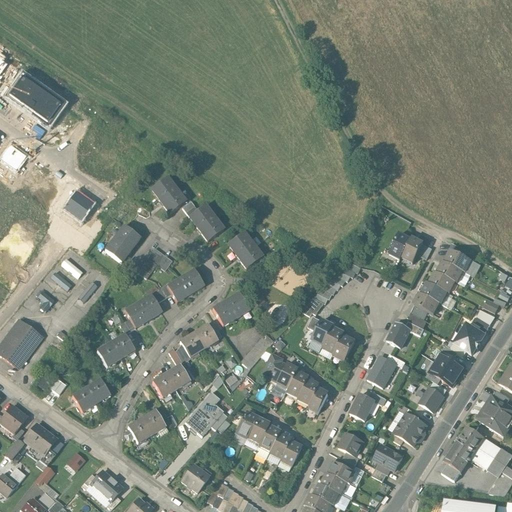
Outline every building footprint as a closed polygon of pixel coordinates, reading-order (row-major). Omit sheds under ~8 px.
[(6,89),(0,96),(22,112),(23,111),(32,117),(31,119),(48,131),(64,108),(21,77),(10,92),(6,89)] [(25,159),(10,148),(0,161),(0,162),(15,174),(25,159)] [(185,205),(166,180),(164,181),(150,192),(169,217),(185,205)] [(81,224),(92,209),(75,197),(64,212),(81,224)] [(182,212),(189,220),(197,213),(191,205),(182,212)] [(222,232),(204,208),(197,213),(189,220),(207,243),(222,232)] [(141,242),(123,228),(104,253),(122,266),(141,242)] [(246,271),(262,259),(243,235),(227,247),(246,271)] [(399,238),(389,258),(400,263),(410,244),(399,238)] [(423,248),(411,242),(410,244),(400,263),(412,269),(417,259),(423,248)] [(448,253),(450,254),(456,256),(458,252),(458,250),(451,247),(448,253)] [(430,251),(423,248),(417,259),(424,262),(430,251)] [(172,265),(155,252),(139,274),(147,281),(156,269),(165,275),(172,265)] [(22,265),(5,254),(0,261),(0,274),(10,282),(22,265)] [(456,256),(450,254),(444,266),(463,276),(474,281),(480,269),(456,256)] [(354,263),(352,267),(360,272),(362,267),(354,263)] [(444,266),(443,265),(437,277),(455,286),(457,287),(463,276),(444,266)] [(352,267),(351,267),(348,272),(356,275),(358,276),(360,272),(352,267)] [(348,272),(346,271),(343,276),(350,279),(353,281),(356,275),(348,272)] [(193,272),(165,289),(170,297),(176,305),(204,289),(193,272)] [(340,274),(335,279),(345,283),(347,284),(350,279),(343,276),(340,274)] [(437,277),(435,276),(429,287),(448,296),(450,297),(455,286),(437,277)] [(508,279),(502,276),(499,281),(505,285),(508,279)] [(335,279),(330,283),(340,288),(342,289),(345,283),(335,279)] [(340,288),(330,283),(328,288),(336,293),(338,294),(340,288)] [(429,287),(427,286),(421,298),(439,306),(446,310),(448,308),(449,308),(450,308),(450,307),(450,306),(449,305),(451,302),(446,300),(448,296),(429,287)] [(328,288),(325,287),(322,292),(332,297),(334,298),(336,293),(328,288)] [(165,288),(150,297),(156,306),(170,297),(165,289),(165,288)] [(332,297),(322,292),(318,297),(327,302),(329,303),(332,297)] [(238,295),(211,312),(222,329),(249,312),(238,295)] [(510,299),(501,295),(499,299),(508,304),(510,299)] [(256,308),(264,303),(260,296),(253,300),(256,308)] [(150,297),(124,313),(129,322),(135,331),(161,315),(156,306),(150,297)] [(327,302),(318,297),(314,301),(325,307),(327,302)] [(421,298),(420,297),(414,309),(415,310),(428,316),(433,318),(439,306),(421,298)] [(316,318),(325,307),(314,301),(302,315),(310,320),(313,316),(316,318)] [(495,301),(493,305),(499,308),(504,310),(507,306),(495,301)] [(493,305),(487,302),(483,310),(495,316),(499,308),(493,305)] [(415,310),(411,318),(423,324),(428,316),(415,310)] [(494,320),(481,314),(475,325),(482,330),(479,334),(484,337),(494,320)] [(408,325),(424,333),(427,326),(423,324),(411,318),(408,325)] [(316,335),(321,324),(313,320),(308,331),(316,335)] [(135,331),(129,322),(120,327),(126,338),(135,332),(135,331)] [(316,335),(312,342),(323,348),(332,331),(333,329),(322,323),(321,324),(316,335)] [(26,332),(18,325),(5,343),(4,342),(0,347),(0,357),(19,371),(42,339),(28,329),(26,332)] [(213,325),(207,328),(216,343),(222,340),(213,325)] [(408,325),(406,330),(405,332),(410,334),(410,335),(420,340),(424,333),(408,325)] [(406,330),(398,326),(394,335),(392,334),(387,344),(392,346),(391,348),(396,350),(406,355),(411,345),(406,342),(410,335),(410,334),(405,332),(406,330)] [(466,326),(453,348),(460,352),(473,360),(486,338),(484,337),(479,334),(466,326)] [(216,343),(207,328),(193,337),(203,353),(217,344),(216,343)] [(344,336),(332,331),(323,348),(322,350),(334,356),(342,339),(344,336)] [(189,361),(203,353),(193,337),(179,345),(181,348),(189,361)] [(273,344),(264,337),(240,365),(249,372),(273,344)] [(134,353),(125,338),(111,347),(120,362),(134,353)] [(334,356),(333,357),(344,363),(354,345),(342,339),(334,356)] [(284,348),(279,344),(274,349),(279,354),(284,348)] [(111,347),(97,355),(106,370),(120,362),(111,347)] [(189,361),(181,348),(177,354),(179,359),(182,363),(183,365),(189,361)] [(460,352),(453,348),(450,352),(457,356),(460,352)] [(442,355),(454,363),(458,357),(457,356),(450,352),(446,349),(442,355)] [(177,354),(175,352),(169,356),(176,367),(182,363),(179,359),(177,354)] [(454,363),(442,355),(436,365),(459,379),(465,369),(454,363)] [(390,358),(387,363),(396,368),(402,371),(405,367),(405,366),(392,359),(390,358)] [(236,366),(231,359),(225,363),(230,370),(236,366)] [(381,359),(367,383),(383,392),(396,368),(387,363),(381,359)] [(459,379),(436,365),(430,375),(441,382),(452,389),(459,379)] [(296,373),(284,367),(275,386),(286,392),(295,375),(296,373)] [(511,367),(511,368),(499,387),(511,394),(511,367)] [(189,383),(180,368),(166,377),(175,392),(189,383)] [(232,374),(224,379),(230,387),(237,382),(232,374)] [(307,381),(295,375),(286,392),(285,394),(297,400),(306,383),(307,381)] [(426,380),(437,388),(441,382),(430,375),(426,380)] [(166,377),(152,385),(161,400),(175,392),(166,377)] [(219,378),(212,386),(217,391),(222,385),(223,384),(219,378)] [(41,379),(36,386),(44,392),(49,385),(41,379)] [(111,397),(101,382),(87,390),(96,405),(111,397)] [(317,389),(306,383),(297,400),(308,406),(316,391),(317,389)] [(87,390),(74,399),(83,414),(96,405),(87,390)] [(327,397),(316,391),(308,406),(307,409),(318,415),(322,407),(327,397)] [(429,391),(419,407),(433,416),(444,400),(429,391)] [(371,394),(367,401),(375,406),(383,410),(387,403),(371,394)] [(493,399),(491,397),(486,405),(488,407),(478,423),(480,425),(490,431),(499,416),(511,424),(511,404),(496,394),(493,399)] [(219,402),(210,395),(185,425),(190,430),(189,431),(195,437),(196,435),(202,440),(210,430),(222,416),(223,415),(214,407),(219,402)] [(186,403),(182,397),(179,398),(188,413),(193,407),(191,404),(187,403),(186,403)] [(367,401),(360,398),(350,417),(365,425),(375,406),(367,401)] [(27,420),(12,409),(0,423),(0,427),(14,438),(27,420)] [(419,418),(405,409),(402,414),(406,417),(416,423),(419,418)] [(155,413),(141,421),(150,437),(164,429),(155,413)] [(257,421),(246,415),(236,435),(248,441),(257,421)] [(226,419),(222,416),(210,430),(214,433),(226,419)] [(499,416),(490,431),(505,440),(509,435),(506,433),(511,424),(499,416)] [(416,423),(406,417),(400,427),(420,440),(426,430),(416,423)] [(171,418),(167,420),(174,430),(177,426),(171,418)] [(141,421),(127,430),(136,446),(150,437),(141,421)] [(269,427),(257,421),(248,441),(259,446),(268,429),(269,427)] [(56,442),(36,427),(24,443),(43,458),(56,442)] [(420,440),(400,427),(394,437),(403,443),(414,450),(420,440)] [(279,435),(268,429),(259,446),(270,452),(278,437),(279,435)] [(474,437),(465,431),(443,465),(447,467),(441,476),(454,485),(469,462),(474,455),(482,442),(474,437)] [(218,436),(214,433),(205,444),(209,447),(218,436)] [(364,445),(345,435),(337,450),(347,455),(356,460),(364,445)] [(290,443),(278,437),(270,452),(269,454),(281,460),(289,445),(290,443)] [(403,443),(394,437),(390,442),(400,448),(403,443)] [(469,462),(488,474),(501,454),(482,442),(474,455),(469,462)] [(26,450),(18,444),(8,457),(16,463),(26,450)] [(281,460),(277,468),(282,470),(288,473),(300,450),(289,445),(281,460)] [(402,460),(382,448),(374,463),(379,466),(391,472),(394,474),(402,460)] [(86,464),(75,454),(66,466),(77,475),(86,464)] [(511,461),(501,454),(488,474),(498,481),(506,469),(511,461)] [(343,462),(355,468),(359,462),(356,460),(347,455),(343,462)] [(343,462),(338,460),(330,477),(348,486),(350,487),(356,476),(353,474),(355,468),(343,462)] [(157,476),(167,464),(163,461),(153,473),(157,476)] [(375,471),(365,466),(362,472),(372,478),(375,471)] [(391,472),(379,466),(375,471),(386,477),(388,478),(391,472)] [(209,479),(193,468),(181,484),(197,496),(209,479)] [(511,489),(511,473),(506,469),(498,481),(488,495),(491,497),(505,499),(511,489)] [(15,470),(7,480),(2,476),(0,478),(0,493),(7,499),(24,478),(15,470)] [(124,489),(103,471),(89,486),(110,505),(124,489)] [(386,477),(375,471),(372,478),(382,484),(386,477)] [(330,477),(327,476),(321,488),(339,497),(341,498),(348,486),(330,477)] [(223,486),(218,497),(223,500),(228,490),(229,489),(223,486)] [(321,488),(319,487),(314,499),(331,508),(333,508),(339,497),(321,488)] [(223,500),(223,501),(228,503),(233,493),(234,493),(228,490),(223,500)] [(228,503),(227,504),(233,507),(238,497),(238,496),(233,493),(228,503)] [(43,495),(35,504),(31,501),(22,511),(46,511),(47,511),(54,504),(43,495)] [(218,497),(212,508),(217,511),(223,501),(223,500),(218,497)] [(233,507),(232,508),(238,511),(243,501),(243,500),(238,497),(233,507)] [(314,499),(312,498),(306,509),(308,510),(311,511),(329,511),(331,508),(314,499)] [(145,505),(144,506),(139,501),(129,511),(152,511),(153,511),(145,505)] [(228,503),(223,501),(217,511),(223,511),(227,504),(228,503)] [(248,504),(243,501),(238,511),(237,511),(243,511),(248,504)] [(496,511),(497,509),(445,502),(443,511),(496,511)]
